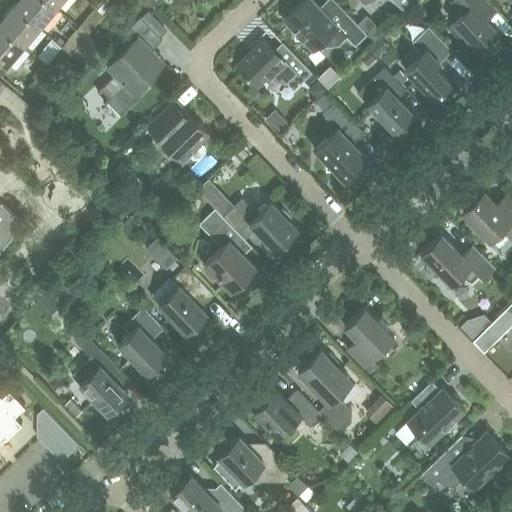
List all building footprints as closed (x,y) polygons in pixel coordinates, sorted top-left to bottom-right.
[(48,0),(16,0),(14,3),(40,26),(56,6),(48,0)] [(100,0),(95,6),(103,13),(114,0),(100,0)] [(313,0),(302,0),(283,19),(294,30),(294,37),(301,37),(312,49),(330,31),(340,42),(346,36),(354,45),(366,33),(356,23),(345,11),(334,22),(313,0)] [(392,0),(407,15),(421,0),(392,0)] [(451,0),(462,11),(446,27),(457,38),(464,32),(481,50),(490,41),(488,39),(497,30),(480,13),(490,3),(487,0),(451,0)] [(14,3),(0,19),(0,24),(23,45),(40,26),(14,3)] [(95,6),(79,26),(87,33),(103,13),(95,6)] [(366,33),(376,24),(365,14),(356,23),(366,33)] [(115,73),(97,90),(103,97),(102,98),(105,101),(106,100),(120,114),(147,87),(142,81),(164,60),(152,48),(162,38),(140,15),(129,25),(130,26),(99,57),(115,73)] [(0,24),(0,58),(7,65),(23,45),(0,24)] [(421,52),(404,68),(432,97),(433,96),(438,97),(439,91),(450,80),(435,65),(451,49),(428,25),(411,41),(421,52)] [(79,26),(62,45),(71,52),(87,33),(79,26)] [(263,38),(237,63),(245,72),(248,75),(256,83),(268,72),(269,74),(270,74),(273,76),(276,78),(280,79),(284,79),(283,79),(293,89),(311,71),(282,40),(273,49),(263,38)] [(62,45),(46,64),(55,71),(71,52),(62,45)] [(46,64),(30,83),(38,90),(55,71),(46,64)] [(383,65),(356,91),(396,132),(406,123),(403,119),(411,111),(392,92),(401,83),(383,65)] [(164,108),(146,126),(182,162),(190,154),(193,157),(198,157),(204,152),(204,146),(199,141),(208,131),(197,120),(194,122),(180,108),(172,100),(164,108)] [(327,136),(314,148),(326,160),(326,168),(333,168),(345,180),(353,171),(353,165),(359,165),(359,166),(368,157),(349,139),(360,128),(334,101),(322,112),(327,118),(325,119),(325,134),(327,136)] [(113,179),(125,165),(120,160),(107,174),(113,179)] [(483,190),(462,210),(489,239),(501,227),(511,238),(511,200),(505,193),(504,193),(495,202),(483,190)] [(241,196),(222,214),(244,237),(254,228),(270,243),(272,246),(277,242),(279,245),(297,228),(288,219),(291,216),(282,207),(279,210),(270,201),(257,213),(241,196)] [(0,248),(24,220),(23,219),(22,221),(0,202),(0,248)] [(214,207),(198,222),(221,246),(202,264),(214,276),(216,274),(232,290),(245,278),(243,276),(254,265),(237,247),(245,239),(214,207)] [(435,236),(419,251),(431,264),(424,270),(425,271),(429,268),(438,274),(440,273),(450,283),(460,274),(471,281),(479,273),(483,277),(494,267),(472,243),(462,253),(445,236),(436,241),(435,238),(436,237),(435,236)] [(186,264),(171,278),(170,276),(150,295),(186,331),(188,333),(198,323),(196,321),(206,312),(197,303),(211,290),(186,264)] [(129,331),(117,343),(147,373),(167,353),(149,334),(160,323),(143,305),(122,325),(129,331)] [(356,337),(347,346),(346,346),(369,370),(386,354),(386,353),(386,343),(394,336),(387,329),(389,327),(380,317),(377,319),(363,305),(344,324),(356,337)] [(511,310),(507,305),(486,326),(497,337),(511,323),(511,310)] [(477,330),(466,318),(459,325),(470,337),(477,330)] [(71,374),(79,383),(107,411),(127,392),(111,376),(120,368),(99,347),(71,374)] [(320,347),(297,370),(328,402),(331,405),(323,413),(319,409),(318,410),(339,431),(351,420),(351,409),(336,394),(351,379),(338,365),(337,360),(329,351),(326,354),(320,347)] [(442,385),(439,388),(431,379),(410,399),(418,408),(406,420),(428,443),(444,428),(447,431),(456,421),(454,418),(464,408),(442,385)] [(0,437),(3,434),(5,435),(21,419),(14,412),(24,402),(8,385),(1,393),(0,391),(0,437)] [(300,428),(292,420),(299,414),(309,425),(321,414),(297,388),(285,398),(277,389),(260,406),(258,404),(257,405),(259,406),(253,412),(276,436),(278,434),(286,442),(290,442),(300,432),(300,428)] [(63,405),(75,417),(82,411),(70,399),(63,405)] [(59,461),(77,444),(41,407),(35,413),(34,435),(59,461)] [(461,433),(420,473),(431,484),(438,478),(444,485),(454,484),(460,478),(460,479),(463,476),(474,487),(508,454),(497,443),(498,442),(497,441),(496,442),(485,430),(455,459),(446,449),(462,434),(461,433)] [(219,457),(212,464),(235,488),(242,481),(248,475),(253,479),(281,480),(292,469),(273,450),(263,459),(239,434),(232,440),(224,440),(223,449),(217,455),(219,457)] [(190,473),(170,493),(181,504),(175,510),(177,511),(241,511),(246,508),(220,481),(208,492),(190,473)] [(307,484),(297,474),(291,480),(290,486),(296,492),(300,492),(307,484)] [(312,511),(297,496),(279,511),(312,511)]
